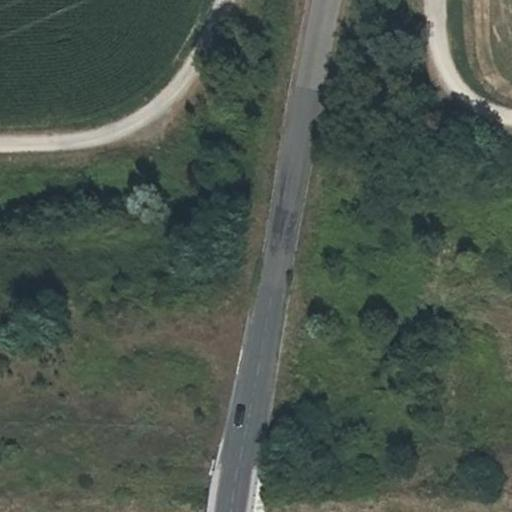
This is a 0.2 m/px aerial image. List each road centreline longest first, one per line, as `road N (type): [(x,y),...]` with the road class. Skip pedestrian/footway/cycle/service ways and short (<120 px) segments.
road 1 (unclassified): [(232,511),(327,0)]
road 2 (track): [(0,140),(80,135),(150,112),(200,57),(224,0)]
road 3 (track): [(435,0),(435,40),(455,89),(511,119)]
